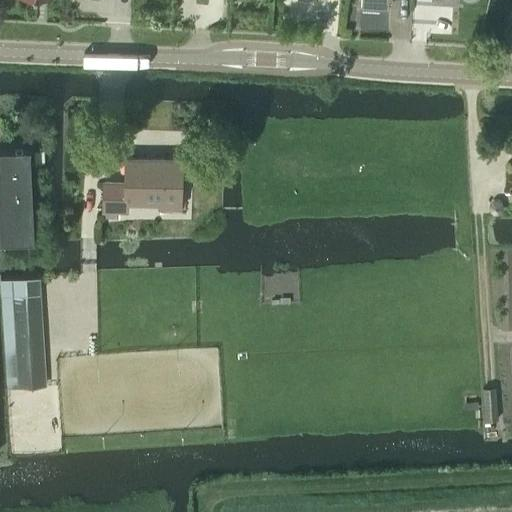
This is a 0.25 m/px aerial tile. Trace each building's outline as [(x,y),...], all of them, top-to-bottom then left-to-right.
[(361,0),(361,7),(388,8),(387,0),(361,0)] [(0,240),(34,239),(30,147),(0,148),(0,240)] [(103,181),(102,209),(103,209),(103,215),(119,216),(119,209),(126,209),(127,200),(159,201),(159,205),(180,205),(181,158),(125,157),(125,175),(126,175),(126,181),(103,181)] [(498,200),(492,200),(489,205),(489,210),(493,214),(498,214),(502,210),(502,204),(498,200)] [(46,385),(41,292),(40,275),(0,277),(0,278),(7,388),(46,385)] [(495,386),(482,387),(484,420),(497,419),(495,386)]
